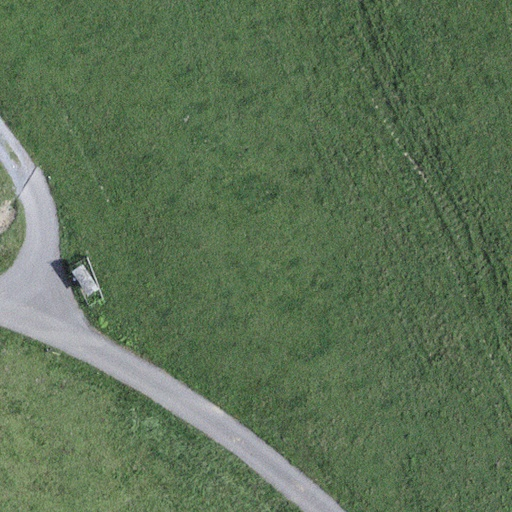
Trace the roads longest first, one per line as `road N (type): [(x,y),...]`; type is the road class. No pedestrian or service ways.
road 1 (track): [(0,309),(162,386),(325,511)]
road 2 (track): [(17,313),(39,256),(26,181),(0,141)]
